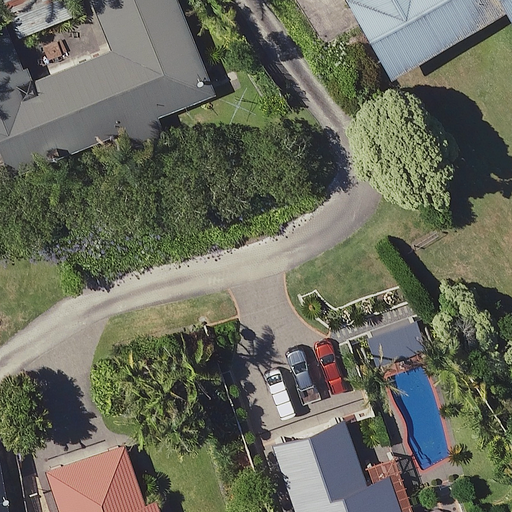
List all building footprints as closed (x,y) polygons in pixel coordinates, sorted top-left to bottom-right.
[(217,95),(176,0),(97,0),(115,43),(33,77),(14,31),(0,37),(0,186),(165,117),(217,95)] [(28,41),(81,18),(73,0),(27,0),(13,6),(28,41)] [(511,0),(354,0),(400,76),(511,9),(511,0)] [(371,480),(352,422),(282,445),(303,511),(405,511),(393,473),(371,480)] [(149,504),(129,438),(51,462),(67,511),(171,511),(167,498),(149,504)]
